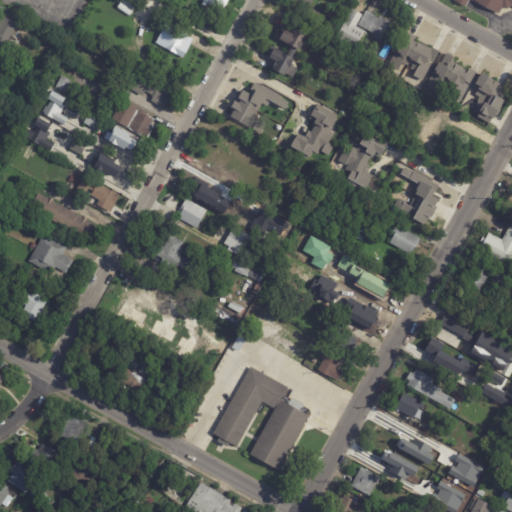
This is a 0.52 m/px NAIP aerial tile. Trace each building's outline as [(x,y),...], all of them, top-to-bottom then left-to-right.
[(138,0),(136,3),(132,11),(133,12),(130,17),(117,8),(121,3),(122,4),(124,0),(138,0)] [(227,0),(229,1),(224,8),(221,6),(219,9),(209,3),(207,6),(203,4),(205,1),(203,0),(227,0)] [(298,3),(292,0),(312,0),(308,8),(298,3)] [(511,0),(511,8),(508,12),(503,11),(500,17),(471,1),(470,4),(467,9),(455,3),(456,0),(511,0)] [(340,41),(336,38),(352,8),(362,14),(356,26),(364,30),(354,49),(340,41)] [(368,11),(380,18),(382,16),(392,22),(381,41),(373,36),(374,33),(358,24),(366,10),(368,11)] [(18,25),(9,41),(15,45),(11,52),(0,46),(0,20),(2,22),(5,17),(18,24),(18,25)] [(284,29),(285,27),(292,31),(294,26),(295,27),(297,24),(309,31),(304,40),(306,41),(304,45),(303,44),(301,48),(280,37),(284,29)] [(175,31),(193,40),(183,58),(156,44),(166,25),(175,31)] [(388,67),(398,71),(402,63),(416,69),(413,76),(423,81),(436,51),(414,41),(416,36),(404,31),(388,67)] [(274,67),(274,66),(273,66),(276,61),(267,57),(272,46),(287,53),(290,46),(297,49),(293,58),(294,58),(291,66),(297,69),(293,78),(273,68),(274,67)] [(461,101),(475,72),(467,67),(466,70),(450,62),(453,57),(443,52),(425,87),(437,93),(439,90),(461,101)] [(13,57),(21,61),(18,66),(10,61),(13,57)] [(165,107),(165,109),(151,101),(154,97),(145,92),(143,97),(116,82),(127,64),(174,91),(165,107)] [(499,83),(480,74),(471,92),(479,97),(471,112),(491,122),(503,100),(492,95),(499,83)] [(71,82),(68,88),(79,93),(75,99),(56,88),(62,77),(71,82)] [(227,119),(261,132),(264,124),(255,120),(264,100),(285,109),(289,99),(253,84),(249,94),(239,90),(227,119)] [(64,124),(67,118),(59,114),(66,98),(52,92),(41,114),(64,124)] [(109,103),(109,105),(99,100),(102,92),(112,97),(109,103)] [(156,121),(154,125),(157,128),(155,131),(154,131),(149,140),(114,120),(121,109),(119,108),(122,103),(123,104),(125,100),(141,109),(139,112),(156,121)] [(451,112),(435,140),(441,143),(436,153),(415,142),(437,101),(452,109),(451,112)] [(289,148),(310,156),(312,150),(327,156),(332,145),(327,143),(336,118),(312,109),(308,121),(312,122),(304,142),(293,137),(289,148)] [(14,117),(20,121),(17,127),(11,123),(14,117)] [(28,142),(51,150),(53,144),(45,140),(52,122),(38,117),(28,142)] [(122,139),(101,128),(103,123),(109,126),(110,124),(118,128),(117,130),(124,133),(122,139)] [(220,139),(218,137),(223,127),(245,139),(239,149),(220,139)] [(131,152),(137,139),(114,128),(108,142),(131,152)] [(351,156),(342,152),(337,163),(352,171),(346,182),(365,190),(372,175),(363,172),(371,155),(379,159),(385,147),(360,136),(351,156)] [(87,146),(75,138),(68,149),(77,154),(71,163),(75,165),(87,146)] [(0,142),(8,145),(5,151),(0,148),(0,142)] [(209,169),(207,168),(210,161),(208,159),(210,155),(213,156),(216,149),(232,157),(223,176),(209,169)] [(94,167),(120,179),(126,167),(100,154),(94,167)] [(439,182),(403,167),(400,175),(405,177),(402,184),(416,190),(409,205),(400,202),(396,212),(423,223),(428,213),(430,214),(436,199),(433,197),(439,182)] [(78,178),(72,174),(74,170),(81,174),(78,178)] [(122,185),(119,191),(102,182),(106,176),(122,185)] [(323,179),(330,182),(317,208),(310,205),(323,179)] [(116,203),(111,213),(97,206),(100,201),(91,196),(93,192),(87,188),(91,181),(120,196),(116,203)] [(195,199),(198,192),(209,197),(209,196),(207,195),(210,190),(212,191),(215,184),(228,191),(224,198),(233,202),(227,215),(194,199),(195,199)] [(44,197),(49,199),(49,198),(54,201),(53,202),(83,218),(83,217),(88,220),(87,221),(96,226),(88,241),(30,211),(39,194),(44,197)] [(197,227),(196,227),(178,217),(181,212),(179,211),(186,198),(207,209),(197,227)] [(366,203),(381,212),(382,209),(389,213),(382,227),(359,215),(366,203)] [(408,221),(405,226),(394,219),(396,214),(408,221)] [(356,222),(368,229),(365,235),(359,231),(360,230),(353,226),(356,222)] [(511,258),(508,265),(480,249),(490,232),(503,239),(511,223),(511,258)] [(398,226),(421,238),(416,247),(415,247),(411,254),(390,243),(395,235),(392,234),(397,225),(398,226)] [(241,256),(229,248),(230,246),(225,242),(234,226),(256,239),(245,258),(241,256)] [(194,275),(177,266),(173,272),(160,264),(163,258),(157,254),(162,245),(164,246),(171,234),(184,242),(181,246),(185,248),(181,255),(199,266),(194,275)] [(67,249),(63,255),(73,261),(66,274),(55,268),(51,276),(29,263),(44,236),(67,249)] [(235,261),(246,267),(246,268),(264,277),(261,283),(248,276),(247,277),(234,271),(236,269),(232,267),(235,261)] [(163,272),(163,274),(153,268),(156,263),(165,268),(163,272)] [(0,268),(2,265),(24,277),(20,284),(0,273),(0,268)] [(470,276),(476,266),(489,274),(480,291),(466,283),(470,276)] [(382,276),(395,284),(383,305),(370,298),(379,281),(377,280),(379,276),(381,278),(382,276)] [(257,284),(262,287),(256,296),(251,293),(257,284)] [(149,300),(151,301),(147,308),(146,307),(140,317),(117,304),(126,287),(149,300)] [(49,311),(42,324),(37,321),(36,323),(21,316),(26,307),(21,304),(27,292),(31,294),(34,289),(44,294),(41,300),(46,303),(44,308),(49,311)] [(172,292),(178,295),(176,300),(170,297),(172,292)] [(320,314),(308,308),(311,302),(323,308),(320,314)] [(217,303),(242,317),(238,325),(212,311),(217,303)] [(365,310),(370,313),(367,320),(372,323),(369,327),(346,316),(351,307),(358,310),(359,307),(365,310)] [(446,315),(461,323),(453,337),(440,329),(445,320),(443,319),(446,315)] [(354,327),(364,332),(353,352),(328,337),(336,324),(348,330),(351,325),(354,327)] [(344,372),(339,381),(318,369),(326,355),(319,351),(316,355),(294,343),(292,342),(292,341),(286,338),(292,326),(323,343),(321,347),(341,359),(338,364),(340,365),(338,368),(344,372)] [(241,333),(248,337),(240,351),(233,347),(241,333)] [(511,351),(511,347),(478,333),(469,355),(504,370),(511,351)] [(450,350),(458,355),(448,374),(420,358),(427,345),(446,356),(450,350)] [(146,360),(159,368),(152,379),(140,372),(146,360)] [(130,370),(127,377),(119,373),(122,366),(130,370)] [(280,470),(251,454),(276,410),(262,402),(238,447),(231,443),(229,447),(219,442),(221,438),(215,434),(251,367),(289,388),(283,401),(290,405),(293,398),(305,405),(302,411),(310,416),(280,470)] [(120,386),(145,391),(150,370),(142,368),(140,375),(123,371),(120,386)] [(430,380),(428,384),(434,387),(429,397),(408,385),(411,379),(408,378),(411,372),(414,373),(417,368),(432,377),(430,380)] [(450,393),(454,384),(466,390),(461,401),(449,395),(450,393)] [(425,405),(421,413),(417,411),(414,418),(396,408),(405,392),(426,403),(425,405)] [(165,393),(174,397),(171,403),(163,399),(165,393)] [(84,416),(81,421),(85,424),(75,442),(60,434),(62,429),(61,428),(64,421),(71,407),(85,415),(84,416)] [(428,432),(433,423),(443,429),(438,438),(428,432)] [(378,432),(380,429),(383,431),(386,426),(409,439),(399,457),(387,450),(385,453),(381,450),(382,447),(376,444),(379,437),(376,435),(378,432)] [(41,446),(43,443),(48,447),(51,441),(61,447),(58,453),(60,454),(50,469),(30,457),(35,448),(39,450),(41,446)] [(25,466),(39,475),(27,493),(5,479),(17,460),(25,466)] [(403,469),(406,463),(420,471),(413,485),(399,477),(403,469)] [(380,477),(370,496),(351,485),(361,467),(380,477)] [(0,481),(10,489),(7,494),(13,498),(7,506),(2,503),(0,505),(0,481)] [(215,490),(231,501),(229,504),(233,506),(235,504),(242,508),(240,511),(241,511),(243,511),(245,510),(248,511),(196,511),(187,506),(202,483),(210,488),(211,487),(215,490)] [(38,489),(45,493),(42,496),(46,499),(43,503),(33,496),(38,489)] [(510,511),(511,511),(511,492),(505,489),(497,505),(510,511)] [(336,503),(339,498),(342,499),(345,495),(358,502),(352,511),(337,511),(336,511),(339,505),(336,504),(336,503)] [(492,505),(488,511),(472,511),(479,498),(492,505)]
